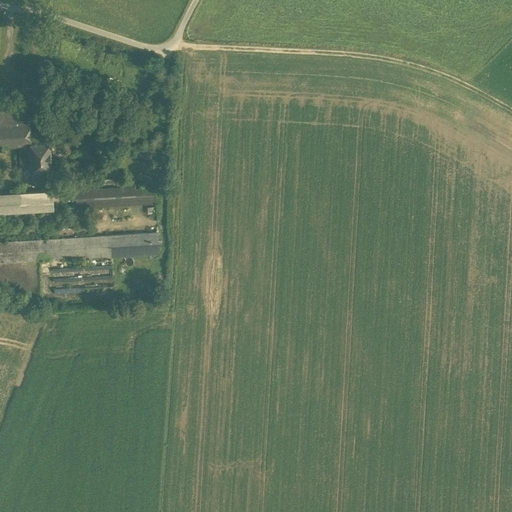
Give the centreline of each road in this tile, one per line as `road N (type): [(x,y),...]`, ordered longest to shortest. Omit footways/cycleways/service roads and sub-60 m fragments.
road 1 (track): [(171,42),(410,62),(511,107)]
road 2 (unclassified): [(195,0),(171,42),(157,49),(0,6)]
